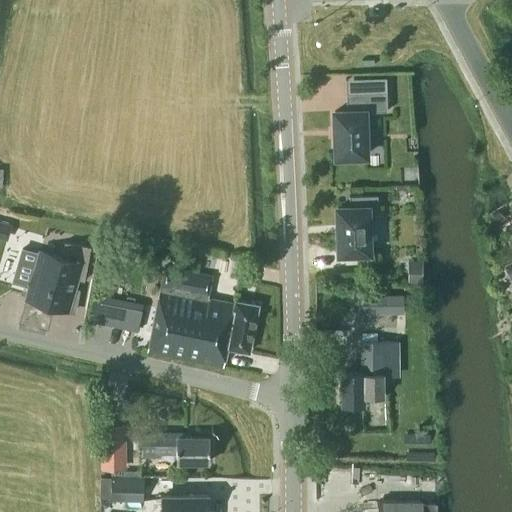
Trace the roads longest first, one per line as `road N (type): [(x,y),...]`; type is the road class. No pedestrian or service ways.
road 1 (secondary): [(292,395),(279,0)]
road 2 (unclassified): [(292,395),(258,395),(0,333)]
road 3 (residential): [(511,129),(446,0)]
